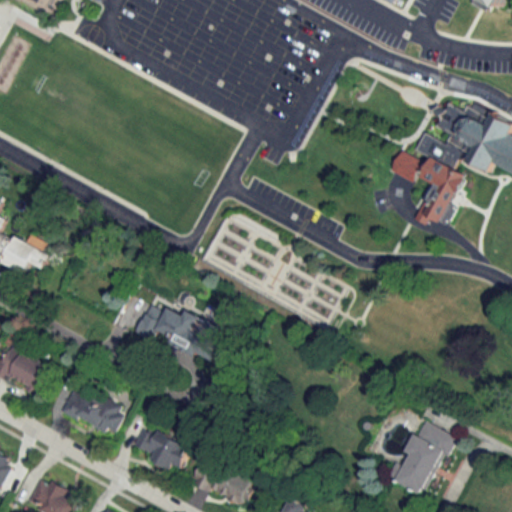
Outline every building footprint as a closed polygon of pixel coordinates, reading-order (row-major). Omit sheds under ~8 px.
[(385,0),(395,5),(397,0),(477,0),(476,3),(489,11),(495,1),(504,7),(507,0),(385,0)] [(511,127),(511,166),(495,157),(490,167),(468,155),(472,150),(465,146),(447,136),(450,131),(434,123),(438,116),(430,112),(436,100),(443,104),(446,98),(463,107),(466,102),(489,114),(493,108),(511,118),(511,125),(511,127)] [(447,136),(445,140),(424,129),(415,146),(431,155),(428,160),(400,146),(389,166),(412,178),(416,170),(435,180),(427,196),(425,195),(415,215),(425,221),(430,212),(439,218),(456,186),(458,188),(465,175),(463,175),(466,171),(455,165),(465,146),(447,136)] [(0,258),(31,271),(34,263),(48,268),(54,253),(43,249),(46,242),(33,237),(31,242),(3,231),(8,217),(0,214),(0,258)] [(199,353),(206,336),(195,332),(201,317),(188,311),(186,318),(168,310),(164,319),(147,312),(139,332),(158,340),(159,336),(199,353)] [(0,365),(0,375),(42,394),(55,365),(9,345),(0,365)] [(65,410),(116,436),(128,410),(77,385),(65,410)] [(392,477),(429,496),(460,436),(427,419),(405,463),(400,460),(392,477)] [(153,460),(183,474),(195,445),(147,423),(137,445),(156,453),(153,460)] [(11,453),(0,446),(0,488),(2,489),(15,466),(7,461),(11,453)] [(194,483),(246,505),(257,479),(205,458),(194,483)] [(44,476),(30,503),(46,511),(77,511),(85,497),(44,476)] [(310,511),(307,510),(310,503),(295,495),(286,511),(310,511)]
